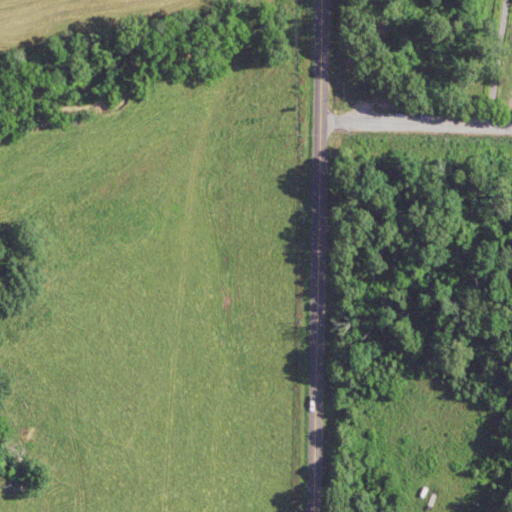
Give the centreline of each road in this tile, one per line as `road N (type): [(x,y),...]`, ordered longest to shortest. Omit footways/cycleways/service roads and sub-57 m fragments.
road 1 (secondary): [(312,511),(321,0)]
road 2 (residential): [(511,124),(319,116)]
